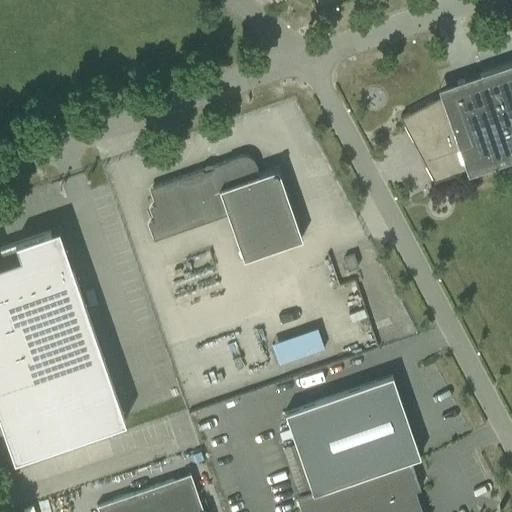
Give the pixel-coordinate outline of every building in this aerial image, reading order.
[(400,117),(410,135),(434,180),(466,169),(468,175),(511,159),(511,62),(457,82),(458,86),(400,117)] [(252,160),(249,157),(244,156),(240,157),(228,160),(227,160),(227,162),(212,166),(213,168),(204,171),(203,169),(152,187),(150,190),(155,205),(152,206),(150,209),(154,220),(151,221),(149,225),(154,239),(228,213),(243,258),(302,238),(280,176),(269,171),(259,174),(256,169),(257,168),(256,168),(254,164),(252,160)] [(59,228),(0,247),(0,418),(1,423),(2,423),(4,430),(32,421),(42,449),(125,420),(59,228)] [(347,270),(357,267),(353,255),(343,258),(347,270)] [(318,328),(272,344),(279,364),(325,348),(318,328)] [(392,374),(285,412),(295,443),(312,491),(297,496),(302,511),(423,511),(415,490),(420,488),(411,459),(420,455),(392,374)] [(205,511),(205,510),(204,510),(190,472),(97,505),(99,511),(205,511)]
